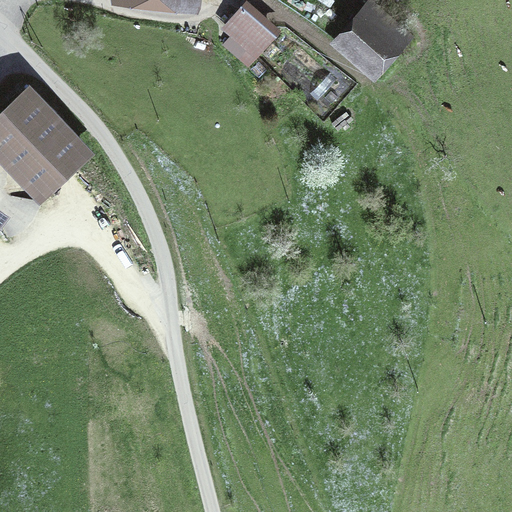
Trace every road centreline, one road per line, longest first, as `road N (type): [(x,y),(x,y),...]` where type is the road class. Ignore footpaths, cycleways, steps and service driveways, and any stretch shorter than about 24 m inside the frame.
road 1 (unclassified): [(210,511),(166,313),(166,275),(143,201),(97,128),(0,23)]
road 2 (track): [(38,219),(69,251),(82,295),(79,511)]
road 3 (track): [(166,313),(122,243),(75,212),(11,218),(0,207)]
road 4 (track): [(90,0),(192,16),(223,0)]
